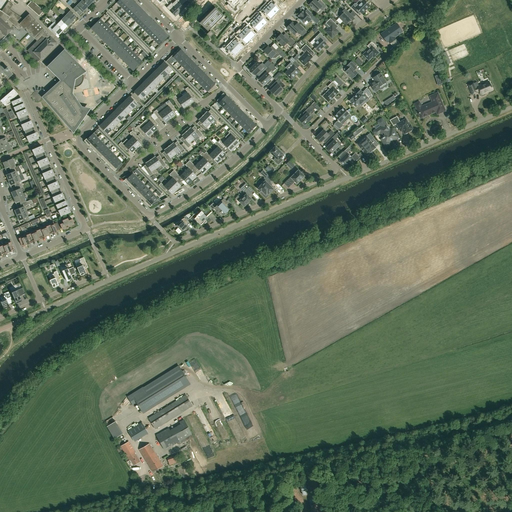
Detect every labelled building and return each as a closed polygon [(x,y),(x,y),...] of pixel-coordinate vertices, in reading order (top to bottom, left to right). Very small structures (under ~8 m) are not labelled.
[(43,11),(32,1),(32,0),(27,5),(39,16),(43,11)] [(78,5),(84,11),(88,6),(82,0),(78,5)] [(133,2),(130,0),(129,0),(122,7),(127,12),(135,4),(135,3),(134,2),(133,1),(133,2)] [(176,0),(172,4),(180,12),(185,8),(177,0),(176,0)] [(236,0),(227,0),(231,3),(229,5),(235,11),(237,9),(235,7),(239,3),(238,2),(236,0)] [(269,1),(265,5),(265,6),(274,14),(279,10),(273,5),(275,3),(272,0),(267,0),(268,0),(269,1)] [(326,6),(321,2),(319,4),(314,0),(313,0),(309,5),(316,12),(320,8),(322,10),(326,6)] [(362,0),(357,6),(355,4),(355,3),(351,7),(355,12),(357,9),(362,14),(370,6),(363,0),(362,0)] [(171,3),(166,8),(175,17),(180,12),(172,4),(171,3)] [(137,7),(135,4),(127,12),(131,17),(139,9),(140,8),(139,7),(138,6),(137,7)] [(73,9),(79,15),(84,11),(78,5),(73,9)] [(2,11),(7,14),(10,10),(5,6),(2,11)] [(261,9),(259,11),(263,15),(265,13),(270,18),(274,14),(265,6),(262,10),(261,9)] [(215,7),(209,13),(199,23),(208,32),(207,34),(210,38),(214,34),(209,30),(218,21),(219,22),(224,17),(215,7)] [(131,17),(136,21),(145,12),(144,12),(143,11),(142,11),(139,9),(131,17)] [(354,19),(350,14),(344,9),(342,12),(343,13),(339,17),(346,25),(350,20),(352,22),(354,19)] [(0,10),(0,17),(5,22),(8,20),(19,30),(22,27),(26,30),(26,29),(34,37),(37,41),(30,48),(27,51),(31,55),(30,56),(37,62),(57,42),(50,36),(51,35),(29,14),(24,19),(20,24),(17,22),(14,20),(12,18),(9,16),(7,14),(2,11),(0,10)] [(72,21),(76,17),(70,11),(66,16),(72,21)] [(258,15),(254,18),(262,26),(266,22),(261,17),(263,15),(259,11),(257,14),(258,15)] [(307,19),(309,21),(314,17),(309,12),(307,14),(304,11),(302,13),(302,12),(298,16),(299,16),(298,17),(303,23),(307,19)] [(145,13),(145,12),(136,21),(140,26),(149,17),(148,16),(147,15),(147,16),(144,13),(145,13)] [(61,20),(67,26),(72,21),(66,16),(61,20)] [(0,42),(12,29),(5,22),(0,17),(0,42)] [(149,17),(140,26),(145,31),(154,22),(153,21),(152,20),(151,21),(149,18),(149,17)] [(247,20),(245,22),(247,24),(251,28),(253,26),(258,31),(262,26),(254,18),(253,18),(249,22),(247,20)] [(334,28),(337,25),(330,18),(325,23),(328,26),(329,25),(330,27),(325,32),(332,38),(338,32),(334,28)] [(57,25),(63,31),(67,26),(61,20),(59,23),(57,25)] [(100,20),(91,28),(92,29),(93,30),(94,30),(96,32),(104,24),(100,20)] [(154,22),(145,31),(150,35),(158,27),(159,27),(158,26),(157,25),(156,25),(153,23),(154,22)] [(297,27),(295,25),(292,22),(287,28),(294,35),(297,31),(299,33),(299,34),(304,29),(299,25),(297,27)] [(96,32),(96,33),(96,34),(97,34),(98,35),(98,34),(101,37),(109,29),(104,24),(96,32)] [(247,28),(243,32),(250,39),(254,35),(249,30),(251,28),(247,24),(245,26),(247,28)] [(57,25),(53,29),(59,35),(63,31),(57,25)] [(400,33),(394,25),(381,34),(387,42),(388,41),(390,44),(394,48),(399,43),(396,40),(394,37),(400,33)] [(161,30),(158,27),(150,35),(154,40),(163,31),(162,30),(161,29),(161,30)] [(101,37),(100,38),(101,39),(102,40),(103,39),(106,42),(114,34),(109,29),(101,37)] [(163,31),(154,40),(159,45),(168,36),(167,35),(166,34),(165,35),(163,32),(163,31)] [(237,34),(235,36),(239,40),(241,38),(246,43),(250,39),(243,32),(239,36),(237,34)] [(322,39),(324,37),(320,33),(314,39),(317,41),(312,46),(318,51),(326,44),(322,39)] [(106,42),(105,42),(106,43),(107,44),(108,44),(110,46),(118,39),(114,34),(106,42)] [(287,40),(283,36),(281,34),(276,39),(283,46),(286,43),(290,47),(295,43),(289,37),(287,40)] [(234,40),(230,44),(238,52),(242,47),(237,42),(239,40),(235,36),(233,38),(234,40)] [(27,37),(22,42),(26,46),(31,42),(27,37)] [(110,46),(109,47),(110,48),(111,48),(112,49),(112,48),(115,51),(123,43),(118,39),(110,46)] [(374,57),(375,56),(378,53),(374,49),(376,47),(371,42),(367,46),(369,48),(363,55),(368,60),(369,60),(370,60),(372,58),(372,57),(372,56),(374,57)] [(115,51),(114,52),(115,53),(116,54),(117,53),(120,56),(128,48),(123,43),(115,51)] [(225,47),(223,49),(227,53),(229,51),(234,56),(238,52),(230,44),(226,48),(225,47)] [(312,57),(312,56),(308,53),(311,51),(305,45),(301,50),(304,53),(298,60),(304,65),(307,62),(309,60),(312,57)] [(268,47),(264,51),(271,58),(276,58),(279,55),(280,54),(282,52),(278,47),(276,50),(273,52),(270,48),(268,47)] [(120,56),(119,56),(120,57),(121,58),(122,58),(124,60),(124,61),(132,53),(128,48),(120,56)] [(185,54),(185,55),(185,54),(183,52),(183,53),(179,49),(172,55),(173,57),(173,58),(174,58),(175,59),(178,61),(185,54)] [(71,94),(72,87),(73,87),(74,87),(75,87),(76,87),(77,87),(78,87),(78,86),(79,86),(80,85),(81,85),(81,84),(82,84),(82,83),(83,82),(83,81),(84,80),(84,79),(84,78),(84,77),(84,76),(83,75),(83,74),(82,74),(82,73),(85,71),(79,65),(78,66),(64,52),(49,67),(62,80),(49,94),(44,97),(51,105),(56,111),(61,117),(67,123),(66,123),(73,130),(78,122),(79,124),(82,122),(81,119),(86,111),(82,110),(71,94)] [(445,65),(449,63),(444,52),(441,54),(445,65)] [(124,61),(124,60),(123,61),(124,62),(125,62),(126,63),(126,62),(129,65),(137,57),(132,53),(124,61)] [(179,63),(182,65),(182,66),(189,59),(190,58),(189,58),(188,56),(187,57),(185,55),(185,54),(178,61),(177,62),(178,63),(178,62),(179,64),(179,63)] [(142,62),(137,57),(129,65),(128,66),(129,67),(130,68),(131,67),(134,70),(142,62)] [(0,75),(2,73),(5,76),(6,75),(9,78),(13,74),(9,70),(7,67),(0,58),(0,75)] [(184,67),(186,70),(193,63),(194,63),(194,62),(192,61),(191,61),(189,59),(182,66),(182,65),(181,66),(182,67),(183,68),(184,67)] [(160,67),(168,74),(169,73),(169,72),(171,69),(164,62),(162,64),(163,65),(160,67)] [(259,70),(262,73),(267,67),(262,63),(260,65),(257,62),(249,70),(252,72),(251,73),(253,75),(254,74),(254,75),(259,70)] [(357,68),(356,68),(350,62),(346,66),(347,66),(343,69),(345,71),(345,72),(352,79),(357,73),(354,70),(357,68)] [(195,65),(193,63),(186,70),(185,70),(186,71),(187,72),(188,72),(190,74),(197,67),(198,67),(196,65),(195,65)] [(285,73),(291,79),(300,71),(294,65),(285,73)] [(168,75),(168,74),(160,67),(160,66),(159,67),(157,69),(158,69),(156,71),(163,78),(163,79),(164,78),(165,77),(164,76),(167,74),(168,75)] [(267,67),(262,73),(259,75),(262,77),(259,80),(260,81),(259,82),(262,84),(263,84),(264,85),(266,83),(268,84),(271,81),(269,80),(271,78),(268,74),(271,70),(268,66),(267,67)] [(200,70),(198,67),(197,67),(190,74),(190,75),(192,76),(195,78),(194,79),(202,72),(202,71),(200,69),(200,70)] [(156,71),(155,70),(155,71),(153,73),(154,74),(152,75),(159,83),(160,82),(161,81),(160,81),(163,78),(156,71)] [(196,80),(199,83),(206,76),(207,75),(206,75),(204,73),(204,74),(202,72),(194,79),(195,80),(195,79),(196,81),(196,80)] [(373,82),(370,84),(375,92),(380,89),(379,87),(386,82),(380,73),(378,74),(377,73),(374,76),(375,77),(373,78),(375,81),(373,82)] [(147,80),(154,87),(155,87),(155,86),(156,85),(158,82),(159,83),(152,75),(151,75),(149,77),(149,78),(147,80)] [(208,78),(206,76),(199,83),(198,83),(199,84),(200,85),(201,84),(203,87),(202,87),(203,88),(211,79),(210,79),(209,78),(208,78)] [(178,85),(183,80),(180,77),(175,82),(178,85)] [(147,80),(147,79),(145,81),(145,82),(143,84),(151,91),(152,90),(152,89),(154,87),(147,80)] [(211,80),(211,79),(203,88),(204,89),(205,89),(209,93),(218,88),(214,84),(215,84),(213,82),(212,82),(210,80),(211,80)] [(272,85),(275,87),(270,91),(275,96),(278,94),(279,95),(281,92),(280,91),(283,89),(278,84),(279,83),(281,81),(278,79),(272,85)] [(322,96),(328,102),(338,92),(334,88),(337,86),(332,82),(328,86),(330,89),(322,96)] [(492,90),(489,82),(478,87),(476,88),(473,83),(468,85),(472,95),(478,93),(477,92),(480,91),(481,94),(492,90)] [(151,91),(143,84),(143,83),(142,83),(142,84),(141,85),(141,86),(139,88),(146,96),(147,95),(148,94),(147,93),(150,91),(151,92),(151,91)] [(133,94),(140,101),(141,99),(142,100),(143,99),(144,98),(143,98),(146,95),(146,96),(139,88),(138,87),(138,88),(136,90),(137,90),(133,94)] [(189,95),(192,93),(188,87),(185,89),(188,94),(183,97),(189,106),(189,105),(194,102),(189,95)] [(364,101),(364,100),(363,100),(366,96),(369,99),(372,96),(367,87),(362,92),(360,90),(356,94),(354,97),(353,97),(349,101),(355,107),(359,104),(360,105),(364,101)] [(0,99),(5,105),(12,102),(21,98),(12,88),(8,91),(8,89),(5,91),(6,92),(0,97),(0,99)] [(223,93),(217,101),(221,105),(221,106),(222,107),(223,108),(223,107),(230,100),(228,98),(228,97),(226,95),(226,96),(223,93)] [(430,114),(435,112),(437,114),(445,111),(438,93),(430,96),(432,102),(421,107),(419,102),(415,104),(418,113),(418,114),(419,114),(420,118),(427,115),(427,114),(430,113),(430,114)] [(125,101),(126,101),(133,109),(133,108),(135,106),(136,106),(137,105),(138,104),(137,104),(138,102),(132,95),(128,99),(127,99),(125,101),(125,100),(125,101)] [(189,106),(183,97),(178,100),(175,96),(172,98),(176,104),(179,102),(184,109),(189,105),(189,106)] [(23,104),(21,98),(12,102),(19,119),(29,115),(28,115),(26,110),(27,109),(26,109),(23,104),(24,104),(24,103),(23,104)] [(223,107),(226,110),(225,110),(226,111),(227,112),(227,111),(234,104),(232,102),(231,100),(230,99),(230,100),(223,107)] [(163,109),(164,111),(171,119),(170,119),(175,115),(173,112),(170,108),(173,106),(169,101),(169,100),(165,103),(166,103),(167,105),(163,109)] [(121,105),(129,113),(128,112),(131,110),(132,109),(133,109),(126,101),(125,101),(123,104),(123,103),(121,105)] [(304,115),(303,117),(302,116),(300,118),(301,119),(299,120),(301,122),(303,124),(304,126),(312,118),(308,114),(310,112),(311,112),(312,111),(312,110),(315,107),(318,111),(321,109),(314,102),(302,113),(304,115)] [(227,111),(230,114),(229,114),(230,116),(231,116),(232,116),(231,116),(238,109),(236,106),(237,106),(235,104),(234,104),(227,111)] [(128,114),(129,113),(121,105),(121,106),(119,108),(119,107),(117,109),(116,109),(125,117),(124,116),(127,114),(127,115),(128,113),(128,114)] [(11,119),(7,108),(3,109),(8,121),(11,119)] [(231,116),(232,116),(234,118),(234,119),(235,120),(235,121),(236,120),(243,113),(240,111),(241,110),(239,108),(238,109),(231,116)] [(343,125),(342,125),(340,122),(349,113),(343,108),(340,111),(339,110),(337,113),(337,114),(334,117),(338,120),(334,124),(339,129),(343,125)] [(124,118),(125,117),(116,109),(117,110),(115,112),(114,111),(112,113),(120,122),(120,121),(122,118),(123,119),(124,118)] [(161,116),(164,120),(166,122),(170,119),(171,119),(164,111),(163,109),(158,112),(156,110),(153,112),(158,118),(161,116)] [(202,115),(210,123),(214,118),(216,121),(219,118),(214,113),(211,116),(207,111),(203,115),(202,115)] [(247,117),(245,115),(245,114),(243,113),(243,112),(243,113),(236,120),(238,122),(238,123),(239,124),(239,125),(240,124),(247,117)] [(120,122),(112,113),(113,114),(110,116),(108,117),(108,118),(109,118),(115,125),(116,125),(118,122),(119,123),(120,122)] [(22,125),(31,121),(31,120),(30,120),(28,115),(29,115),(19,119),(22,125)] [(152,123),(155,120),(150,115),(147,118),(151,122),(146,126),(153,133),(157,129),(152,123)] [(203,124),(200,127),(205,132),(208,129),(206,127),(210,123),(202,115),(202,116),(198,120),(203,124)] [(247,116),(247,117),(240,124),(243,127),(242,127),(243,128),(244,129),(244,128),(251,121),(249,119),(247,117),(248,117),(247,116)] [(390,120),(393,126),(393,125),(395,124),(396,124),(400,131),(402,130),(404,134),(412,130),(411,129),(412,128),(410,125),(409,125),(406,119),(400,122),(397,116),(390,120)] [(104,122),(111,129),(114,127),(115,126),(116,126),(116,125),(115,125),(109,118),(108,118),(106,120),(104,122)] [(393,128),(390,129),(386,123),(385,123),(382,119),(381,119),(378,121),(378,122),(380,126),(374,131),(374,132),(375,135),(377,135),(380,133),(383,137),(380,139),(380,140),(381,140),(385,146),(387,146),(389,144),(390,143),(394,140),(395,140),(399,137),(393,128)] [(33,127),(31,121),(22,125),(24,131),(34,126),(33,127)] [(252,121),(251,121),(244,128),(247,131),(246,131),(247,133),(248,133),(249,133),(250,134),(256,127),(253,123),(254,123),(252,121)] [(112,130),(111,129),(104,122),(102,125),(101,124),(100,126),(99,126),(107,134),(110,131),(111,130),(112,130)] [(143,131),(146,134),(148,137),(153,133),(146,126),(142,129),(138,125),(135,128),(140,133),(143,131)] [(34,127),(34,126),(24,131),(27,137),(36,133),(36,132),(33,127),(34,127)] [(195,132),(191,129),(190,127),(186,131),(193,139),(197,135),(199,138),(202,135),(198,130),(195,132)] [(228,140),(236,148),(239,144),(238,144),(239,143),(233,137),(235,135),(230,129),(228,132),(232,136),(228,140)] [(324,140),(326,142),(334,134),(331,130),(327,134),(323,130),(321,132),(320,130),(317,134),(318,135),(316,137),(317,139),(316,139),(319,142),(320,141),(321,142),(324,140)] [(135,139),(137,136),(132,131),(129,134),(133,138),(129,142),(137,149),(136,149),(141,145),(135,139)] [(193,139),(186,131),(182,135),(186,140),(183,143),(188,148),(191,145),(188,143),(193,139)] [(36,133),(27,137),(29,143),(38,139),(39,138),(38,138),(36,133)] [(97,138),(93,134),(86,141),(90,145),(97,138)] [(357,144),(358,145),(366,156),(376,148),(375,147),(378,145),(375,141),(370,134),(366,136),(361,140),(361,141),(357,144)] [(4,135),(0,136),(0,145),(9,142),(8,142),(4,135)] [(329,145),(328,146),(326,148),(328,149),(327,150),(329,152),(330,151),(331,153),(333,151),(335,152),(338,149),(337,148),(339,146),(334,141),(335,140),(332,137),(327,143),(329,145)] [(94,149),(101,142),(97,138),(90,145),(94,149)] [(118,145),(124,150),(126,147),(132,153),(136,149),(137,149),(129,142),(127,139),(123,143),(121,142),(118,145)] [(232,151),(236,148),(228,140),(224,144),(220,140),(217,142),(217,141),(216,141),(223,147),(225,145),(231,151),(232,150),(232,151)] [(222,147),(223,147),(216,141),(214,143),(218,147),(214,151),(222,160),(226,157),(226,156),(225,157),(224,156),(225,154),(219,149),(222,146),(222,147)] [(9,142),(0,145),(0,150),(1,152),(6,149),(7,152),(13,150),(12,147),(11,147),(9,142)] [(98,153),(105,146),(101,142),(94,149),(98,153)] [(177,148),(174,144),(173,142),(169,146),(168,146),(175,154),(179,150),(182,153),(185,151),(180,145),(177,148)] [(35,156),(45,152),(45,151),(44,152),(42,146),(33,150),(35,156)] [(102,157),(109,150),(105,146),(98,153),(102,157)] [(175,154),(168,146),(164,150),(168,155),(165,157),(169,163),(172,160),(170,158),(175,154)] [(278,149),(275,146),(273,148),(273,149),(270,152),(275,158),(273,160),(278,165),(282,160),(280,158),(283,155),(278,149)] [(106,161),(113,154),(109,150),(102,157),(106,161)] [(345,150),(342,153),(344,155),(339,160),(340,162),(340,163),(343,165),(345,166),(352,159),(355,161),(356,160),(357,161),(360,158),(355,153),(351,157),(345,150)] [(218,163),(222,160),(214,151),(210,155),(206,152),(204,154),(202,152),(209,159),(211,157),(217,163),(218,162),(218,163)] [(45,152),(35,156),(38,162),(47,158),(46,157),(47,157),(46,157),(44,152),(45,152)] [(200,162),(208,171),(212,168),(211,168),(210,167),(211,165),(205,160),(207,157),(209,159),(202,152),(200,154),(204,158),(200,162)] [(110,165),(117,158),(113,154),(106,161),(110,165)] [(150,159),(156,168),(161,165),(163,168),(166,165),(162,159),(159,162),(155,156),(150,160),(150,159)] [(47,158),(38,162),(40,168),(50,163),(49,164),(47,158)] [(123,164),(121,163),(117,158),(110,165),(117,172),(123,164)] [(10,170),(16,167),(12,159),(3,163),(5,168),(9,166),(10,170)] [(149,168),(146,170),(150,176),(153,174),(151,171),(156,168),(150,159),(150,160),(145,163),(149,168)] [(204,174),(208,171),(200,162),(195,167),(202,174),(204,173),(204,174)] [(50,163),(40,168),(43,174),(52,170),(52,169),(51,169),(49,164),(50,163)] [(185,173),(193,182),(197,179),(195,177),(196,176),(194,174),(190,170),(192,168),(187,163),(185,165),(189,169),(185,173)] [(19,166),(16,167),(10,170),(11,173),(6,175),(8,180),(19,176),(23,174),(19,166)] [(52,170),(43,174),(45,179),(55,175),(54,175),(52,170)] [(268,194),(269,194),(273,189),(268,184),(269,182),(270,183),(273,180),(263,170),(260,173),(265,178),(263,179),(265,181),(260,186),(257,189),(260,192),(261,191),(266,195),(267,193),(268,194)] [(289,179),(286,181),(290,185),(293,183),(292,182),(294,181),(296,184),(299,181),(301,179),(304,176),(303,175),(304,175),(301,172),(300,173),(298,170),(290,178),(291,178),(289,179)] [(122,178),(125,181),(129,185),(136,178),(131,172),(122,178)] [(169,183),(178,191),(182,189),(181,189),(179,187),(180,186),(174,180),(176,177),(171,172),(169,175),(173,179),(169,183)] [(193,182),(185,173),(180,177),(187,184),(189,183),(189,184),(193,182)] [(55,175),(45,179),(48,186),(57,182),(57,181),(54,176),(55,175)] [(19,176),(8,180),(11,185),(14,184),(15,187),(21,184),(22,184),(19,176)] [(133,189),(140,182),(136,178),(129,185),(133,189)] [(57,182),(48,186),(50,191),(60,187),(59,187),(57,182)] [(137,193),(144,186),(140,182),(133,189),(137,193)] [(173,194),(178,191),(169,183),(165,187),(161,183),(159,185),(164,190),(166,188),(172,194),(173,193),(173,194)] [(21,184),(15,187),(17,190),(11,192),(14,197),(23,193),(21,188),(23,188),(21,184)] [(142,197),(148,190),(144,186),(137,193),(142,197)] [(60,187),(50,191),(53,198),(62,194),(62,193),(62,192),(62,193),(59,187),(60,187)] [(248,196),(251,193),(247,189),(243,192),(246,194),(242,198),(241,197),(238,200),(244,206),(251,199),(248,196)] [(146,201),(152,194),(148,190),(142,197),(146,201)] [(23,193),(14,197),(16,203),(19,201),(21,204),(26,202),(23,193)] [(56,203),(65,199),(64,199),(62,194),(53,198),(56,203)] [(152,194),(146,201),(150,205),(157,198),(152,194)] [(221,203),(222,203),(219,205),(218,204),(216,206),(213,203),(209,206),(213,209),(215,208),(217,211),(218,210),(220,212),(219,212),(219,213),(220,212),(223,215),(227,213),(226,212),(229,209),(227,208),(230,205),(224,198),(223,198),(224,199),(221,203)] [(31,199),(26,202),(21,204),(22,207),(15,210),(17,215),(27,211),(25,206),(33,203),(31,199)] [(59,211),(69,207),(69,206),(68,207),(65,201),(56,205),(59,211)] [(61,216),(70,213),(71,212),(70,212),(68,207),(69,207),(59,211),(61,216)] [(27,211),(17,215),(19,221),(23,219),(24,222),(30,220),(26,212),(27,211)] [(195,217),(193,215),(190,218),(194,223),(196,221),(200,225),(203,223),(204,223),(205,223),(206,223),(206,222),(206,221),(206,220),(204,219),(211,212),(211,211),(206,216),(201,212),(195,217)] [(54,224),(57,230),(62,228),(62,230),(66,228),(66,226),(68,225),(68,227),(74,224),(72,219),(69,220),(68,218),(54,224)] [(176,226),(180,230),(183,233),(188,230),(189,228),(185,224),(188,221),(184,218),(175,223),(176,225),(176,226)] [(48,224),(52,233),(54,232),(54,233),(57,232),(57,230),(54,224),(53,222),(48,224)] [(43,226),(47,236),(50,235),(50,234),(52,233),(48,224),(43,226)] [(47,236),(43,226),(38,228),(42,237),(44,236),(45,237),(47,236)] [(33,231),(37,240),(40,239),(40,238),(42,237),(38,228),(33,231)] [(28,233),(32,241),(34,240),(35,242),(37,240),(33,231),(28,233)] [(28,233),(23,235),(27,245),(30,244),(30,242),(32,241),(28,233)] [(18,237),(22,246),(24,245),(25,246),(27,245),(23,235),(18,237)] [(10,240),(5,243),(9,253),(12,251),(12,250),(14,249),(10,240)] [(7,254),(9,253),(5,243),(6,244),(1,246),(4,253),(6,252),(7,254)] [(86,273),(84,269),(82,264),(86,263),(84,257),(80,259),(81,262),(75,264),(81,276),(86,273)] [(60,267),(67,282),(70,280),(70,281),(72,279),(71,275),(72,274),(73,274),(75,273),(76,273),(73,267),(68,269),(66,264),(60,267)] [(59,285),(58,283),(56,278),(59,277),(57,271),(54,272),(54,274),(49,276),(51,280),(50,280),(49,281),(51,284),(53,288),(59,285)] [(25,294),(22,288),(12,292),(16,303),(22,301),(20,296),(25,294)] [(7,300),(11,298),(8,291),(3,294),(4,296),(0,297),(2,301),(1,301),(1,302),(0,301),(0,302),(1,305),(2,305),(4,309),(9,306),(7,300)] [(185,395),(178,400),(148,418),(155,429),(192,406),(185,395)] [(164,450),(177,442),(192,434),(184,420),(179,422),(180,424),(170,430),(169,428),(156,435),(164,450)] [(115,439),(124,434),(117,421),(108,426),(115,439)] [(134,441),(148,433),(141,422),(128,431),(134,441)] [(134,465),(139,461),(135,454),(136,453),(128,441),(121,446),(129,460),(130,459),(134,465)] [(152,471),(162,466),(149,444),(139,450),(152,471)] [(169,460),(171,466),(182,462),(180,456),(169,460)]
